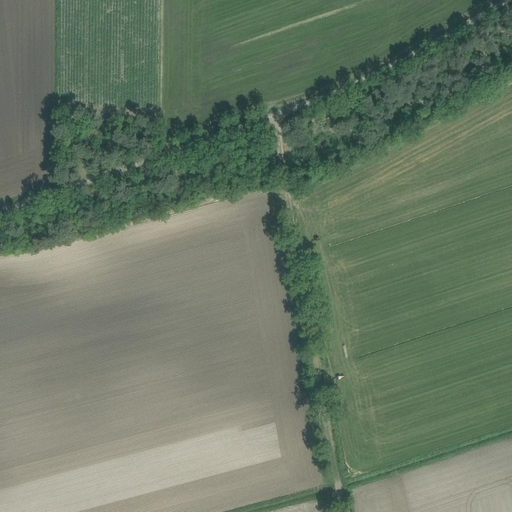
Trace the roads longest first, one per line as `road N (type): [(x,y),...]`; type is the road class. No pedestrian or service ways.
road 1 (unclassified): [(0,215),(318,101),(504,0)]
road 2 (track): [(272,117),(340,511)]
